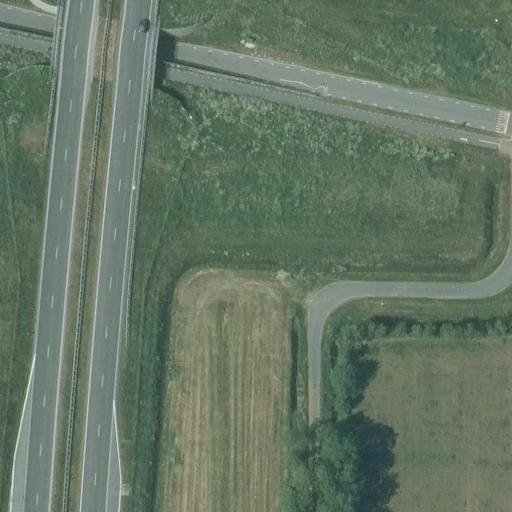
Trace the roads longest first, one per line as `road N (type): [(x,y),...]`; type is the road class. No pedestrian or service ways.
road 1 (tertiary): [(511,126),(0,14)]
road 2 (trunk): [(92,511),(138,0)]
road 3 (trunk): [(81,0),(36,511)]
road 4 (track): [(313,511),(314,315),(330,295),(486,290),(511,268)]
